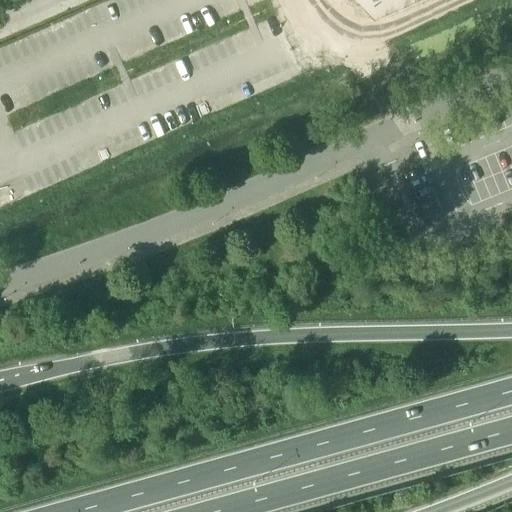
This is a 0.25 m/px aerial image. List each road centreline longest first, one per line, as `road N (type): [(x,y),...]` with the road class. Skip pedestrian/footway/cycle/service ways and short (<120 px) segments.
road 1 (unclassified): [(0,283),(118,243),(511,77)]
road 2 (trunk): [(511,331),(184,343),(0,385)]
road 3 (trunk): [(511,390),(73,511)]
road 4 (trunk): [(215,511),(511,430)]
